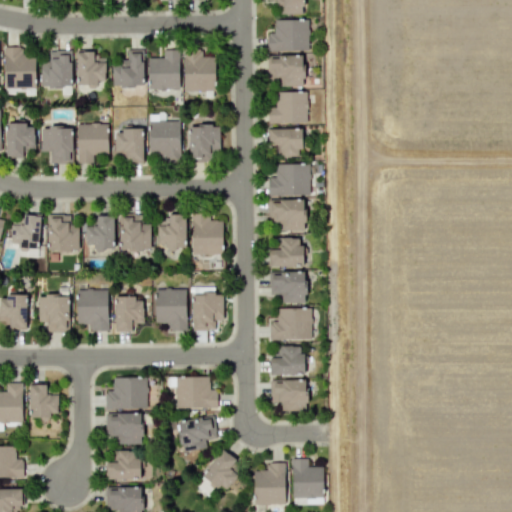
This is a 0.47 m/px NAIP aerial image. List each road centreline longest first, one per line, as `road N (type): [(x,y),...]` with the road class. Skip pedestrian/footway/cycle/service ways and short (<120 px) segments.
road 1 (residential): [(245,0),(250,437),(331,436)]
road 2 (residential): [(0,359),(249,358)]
road 3 (residential): [(0,184),(39,192),(247,190)]
road 4 (residential): [(0,18),(50,27),(246,26)]
road 5 (residential): [(84,359),(84,443),(69,485)]
